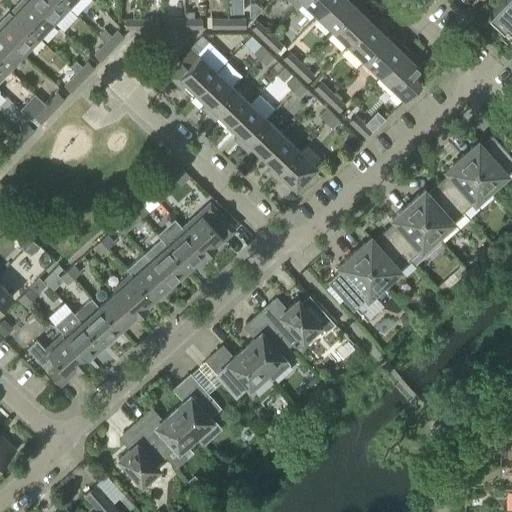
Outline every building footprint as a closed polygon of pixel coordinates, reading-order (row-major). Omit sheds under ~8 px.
[(38,38),(53,22),(29,0),(20,0),(16,5),(20,8),(13,14),(38,38)] [(68,6),(61,0),(29,0),(53,22),(68,6)] [(302,0),(301,1),(302,1),(317,16),(332,0),(302,0)] [(333,31),(356,7),(349,0),(332,0),(317,16),(333,31)] [(511,0),(502,0),(488,15),(502,29),(505,26),(511,32),(509,35),(511,38),(511,0)] [(249,18),(255,18),(263,10),(254,3),(249,4),(249,18)] [(363,13),(356,7),(333,31),(348,46),(375,18),(366,10),(363,13)] [(38,38),(13,14),(7,21),(4,18),(0,21),(0,31),(23,53),(38,38)] [(364,61),(387,36),(381,30),(384,27),(375,18),(348,46),(364,61)] [(142,28),(159,28),(159,19),(142,20),(142,28)] [(168,28),(185,28),(185,19),(168,19),(168,28)] [(185,28),(202,28),(202,19),(185,19),(185,28)] [(211,28),(228,28),(228,19),(211,19),(211,28)] [(228,28),(245,28),(245,19),(228,19),(228,28)] [(125,28),(142,28),(142,20),(125,20),(125,28)] [(264,40),(270,34),(258,22),(252,29),(264,40)] [(0,61),(8,69),(23,53),(0,31),(0,61)] [(112,49),(124,37),(118,31),(106,43),(112,49)] [(276,52),(282,46),(270,34),(264,40),(276,52)] [(394,43),(387,36),(364,61),(380,76),(406,48),(397,39),(394,43)] [(100,61),(112,49),(106,43),(94,55),(100,61)] [(182,64),(187,68),(199,55),(190,46),(177,60),(182,64)] [(259,59),(267,51),(261,46),(253,53),(259,59)] [(404,99),(420,82),(412,74),(419,67),(412,60),(415,57),(406,48),(380,76),(404,99)] [(266,65),(273,58),(267,51),(259,59),(266,65)] [(295,70),(301,64),(289,52),(283,58),(295,70)] [(216,71),(199,55),(187,68),(182,64),(170,77),(182,88),(186,84),(196,93),(216,71)] [(82,80),(94,68),(88,62),(76,74),(82,80)] [(308,82),(314,75),(301,64),(295,70),(308,82)] [(270,70),(259,82),(265,87),(276,75),(270,70)] [(208,113),(233,87),(216,71),(196,93),(205,103),(201,107),(208,113)] [(71,92),(82,80),(76,74),(64,86),(71,92)] [(293,91),(300,83),(294,77),(287,85),(293,91)] [(326,100),(332,93),(320,82),(314,88),(326,100)] [(299,97),(306,89),(300,83),(293,91),(299,97)] [(229,125),(249,103),(233,87),(208,113),(215,120),(219,116),(229,125)] [(52,111),(64,99),(58,93),(46,105),(52,111)] [(339,112),(345,105),(332,93),(326,100),(339,112)] [(241,145),(266,119),(249,103),(229,125),(238,134),(234,139),(241,145)] [(41,124),(52,111),(46,105),(34,118),(41,124)] [(326,123),(333,115),(327,109),(319,116),(326,123)] [(332,128),(339,121),(333,115),(326,123),(332,128)] [(365,137),(371,131),(355,115),(349,122),(365,137)] [(262,157),(282,135),(266,119),(241,145),(248,151),(252,147),(262,157)] [(23,143),(34,130),(28,124),(16,136),(23,143)] [(274,177),(299,151),(282,135),(262,157),(271,166),(267,170),(274,177)] [(481,138),(472,147),(462,156),(491,189),(507,174),(507,173),(511,168),(511,156),(508,152),(502,145),(492,135),(484,141),(481,138)] [(11,155),(23,143),(16,136),(5,149),(11,155)] [(511,146),(507,141),(502,145),(508,152),(511,148),(511,146)] [(295,189),(316,167),(299,151),(274,177),(281,183),(285,179),(295,189)] [(448,174),(438,183),(464,212),(474,203),(475,203),(491,189),(462,156),(445,170),(448,174)] [(0,199),(8,191),(0,183),(0,199)] [(427,186),(418,195),(408,204),(437,236),(454,222),(453,221),(464,212),(438,183),(430,190),(427,186)] [(159,202),(166,196),(158,189),(152,194),(159,202)] [(210,202),(182,227),(182,228),(206,256),(216,247),(214,244),(232,228),(210,202)] [(142,217),(148,212),(141,204),(135,209),(142,217)] [(394,222),(384,231),(410,260),(420,250),(421,251),(437,236),(408,204),(391,218),(394,222)] [(136,223),(142,217),(135,209),(128,215),(136,223)] [(161,238),(167,245),(187,268),(194,262),(197,264),(206,256),(182,228),(182,227),(174,219),(157,235),(160,239),(161,238)] [(384,231),(374,240),(371,237),(354,252),(384,284),(400,270),(399,269),(410,260),(384,231)] [(24,250),(33,240),(27,234),(18,244),(24,250)] [(108,248),(114,243),(107,235),(101,240),(108,248)] [(187,268),(167,245),(161,238),(160,239),(143,254),(150,261),(172,286),(182,277),(180,274),(187,268)] [(30,255),(39,246),(33,240),(24,250),(30,255)] [(101,254),(108,248),(101,240),(94,246),(101,254)] [(485,249),(488,253),(494,248),(491,244),(485,249)] [(367,298),(367,299),(384,284),(354,252),(338,266),(341,269),(330,279),(355,308),(367,298)] [(150,261),(143,254),(126,269),(130,274),(131,273),(134,275),(133,276),(153,299),(160,292),(162,295),(172,286),(150,261)] [(73,279),(80,273),(73,265),(66,271),(73,279)] [(67,284),(73,279),(66,271),(60,276),(67,284)] [(153,299),(133,276),(134,275),(131,273),(130,274),(112,289),(115,292),(116,291),(138,317),(148,308),(145,305),(153,299)] [(0,308),(13,296),(0,283),(0,308)] [(32,300),(37,294),(30,287),(24,293),(32,300)] [(128,325),(138,317),(116,291),(115,292),(98,307),(121,332),(122,331),(119,328),(126,323),(128,325)] [(26,307),(32,300),(24,293),(18,299),(26,307)] [(335,324),(309,295),(301,302),(298,299),(283,312),(273,300),(260,312),(289,345),(299,337),(303,341),(321,325),(327,332),(335,324)] [(91,298),(74,314),(81,322),(101,344),(109,338),(111,341),(121,332),(98,307),(91,298)] [(74,314),(71,310),(55,324),(63,333),(65,336),(64,337),(87,362),(97,353),(94,351),(101,344),(81,322),(74,314)] [(266,373),(284,358),(280,353),(289,345),(260,312),(247,324),(257,335),(243,347),(266,373)] [(413,321),(406,313),(402,318),(401,323),(406,328),(413,321)] [(4,319),(0,322),(0,331),(1,333),(9,325),(4,319)] [(70,377),(67,375),(75,368),(77,371),(87,362),(64,337),(65,336),(63,333),(45,350),(36,340),(26,349),(60,386),(70,377)] [(266,373),(243,347),(230,360),(219,348),(206,360),(235,393),(245,384),(249,389),(266,373)] [(307,380),(312,386),(318,380),(312,374),(307,380)] [(214,422),(213,421),(209,416),(219,407),(190,375),(176,387),(186,398),(172,410),(196,436),(203,445),(221,429),(215,421),(214,422)] [(196,436),(172,410),(159,423),(149,411),(135,423),(165,456),(175,468),(184,460),(185,458),(179,451),(196,436)] [(141,485),(159,469),(155,464),(165,456),(135,423),(122,435),(132,446),(118,459),(141,485)] [(1,441),(0,440),(0,466),(16,450),(3,438),(1,441)] [(193,477),(188,482),(196,491),(202,486),(193,477)] [(118,511),(95,485),(84,495),(99,511),(118,511)]
